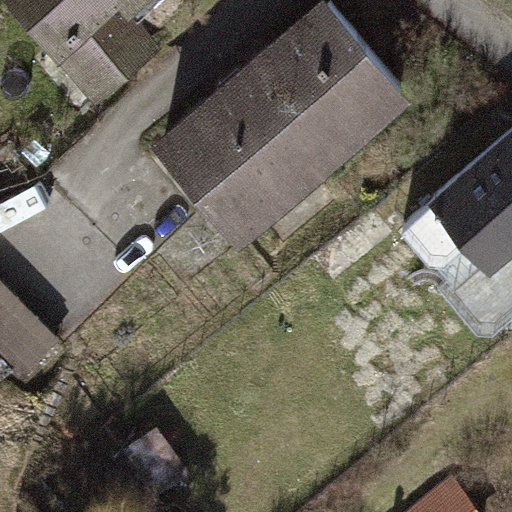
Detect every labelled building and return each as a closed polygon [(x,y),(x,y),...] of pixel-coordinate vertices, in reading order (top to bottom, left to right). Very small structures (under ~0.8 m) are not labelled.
[(129,0),(0,0),(0,1),(92,110),(160,52),(122,6),(129,0)] [(408,98),(331,0),(314,0),(146,130),(229,236),(408,98)] [(511,115),(398,219),(458,285),(511,235),(511,115)] [(511,314),(511,235),(458,285),(450,291),(490,335),(511,314)] [(70,334),(0,267),(0,353),(26,379),(70,334)] [(169,423),(131,449),(163,496),(201,470),(169,423)] [(401,511),(487,511),(454,471),(401,511)]
